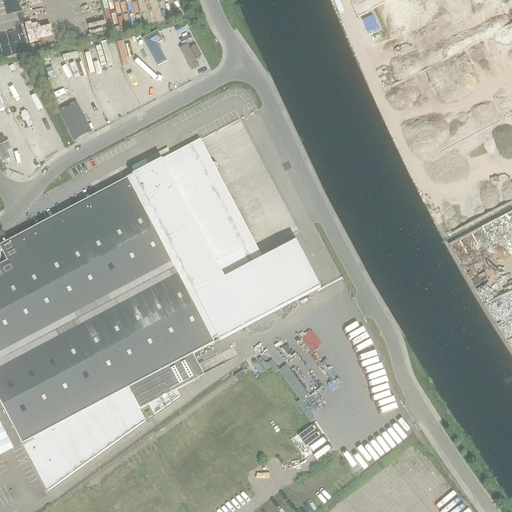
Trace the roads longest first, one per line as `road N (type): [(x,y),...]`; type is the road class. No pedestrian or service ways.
road 1 (unclassified): [(491,511),(409,393),(387,333),(248,67)]
road 2 (unclassified): [(16,217),(67,159),(248,67)]
road 3 (unknown): [(321,313),(364,427)]
